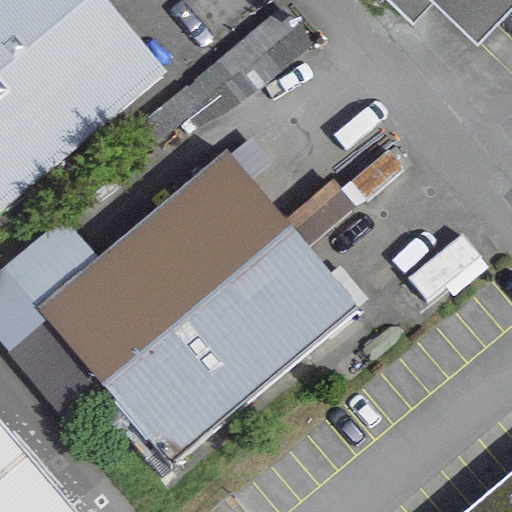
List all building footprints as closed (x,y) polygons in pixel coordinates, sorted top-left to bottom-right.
[(0,213),(163,78),(97,0),(95,0),(0,79),(0,213)] [(0,0),(0,79),(95,0),(0,0)] [(511,0),(380,0),(411,30),(432,8),(476,51),(511,13),(511,0)] [(235,43),(262,83),(320,44),(292,4),(235,43)] [(37,311),(104,391),(295,232),(228,153),(37,311)] [(324,236),(359,199),(335,177),(301,213),(324,236)] [(361,311),(295,232),(104,391),(170,470),(361,311)] [(0,511),(73,511),(0,426),(0,511)] [(511,511),(511,485),(480,511),(511,511)]
